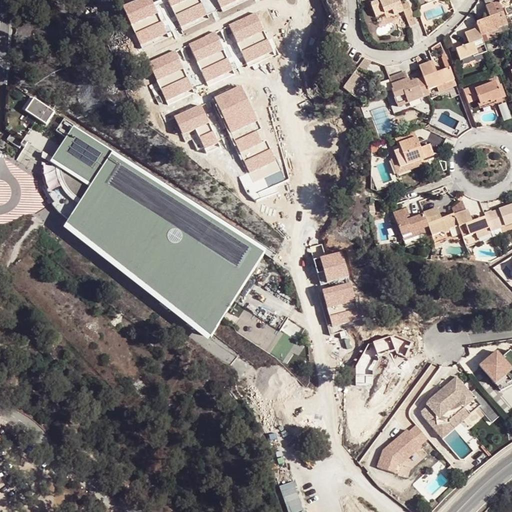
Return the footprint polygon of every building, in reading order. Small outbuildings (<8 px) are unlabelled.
[(136,0),(123,6),(142,48),(169,36),(152,0),(136,0)] [(168,0),(182,30),(208,18),(200,0),(168,0)] [(216,0),(222,12),(248,0),(216,0)] [(393,12),(394,16),(404,13),(409,28),(417,25),(409,3),(401,6),(399,0),(382,0),(370,4),(376,18),(385,15),(393,12)] [(490,19),(476,24),(478,29),(481,38),(498,32),(497,30),(508,26),(500,3),(499,2),(486,7),(490,19)] [(229,24),(248,67),(274,55),(255,12),(229,24)] [(481,38),(478,29),(465,34),(467,41),(470,40),(472,45),(469,46),(456,50),(460,61),(473,56),(473,57),(487,52),(482,40),(481,38)] [(189,43),(208,85),(235,73),(216,31),(189,43)] [(148,62),(167,104),(194,92),(175,50),(148,62)] [(432,62),(419,67),(423,78),(428,91),(437,88),(454,81),(450,69),(437,74),(432,62)] [(428,91),(423,78),(416,80),(410,83),(410,81),(409,80),(408,80),(407,80),(404,73),(389,78),(394,90),(392,91),(398,108),(430,96),(428,91)] [(456,87),(454,81),(437,88),(439,93),(456,87)] [(501,99),(499,93),(495,82),(475,89),(481,105),(491,102),(491,103),(495,102),(502,100),(501,99)] [(240,84),(214,96),(257,192),(283,180),(240,84)] [(34,98),(26,110),(38,118),(47,123),(55,111),(34,98)] [(496,105),(495,102),(491,103),(491,102),(481,105),(478,106),(480,110),(496,105)] [(200,103),(173,115),(185,143),(192,140),(197,151),(204,148),(206,152),(219,146),(200,103)] [(100,169),(111,153),(73,129),(76,124),(64,116),(55,129),(67,137),(63,145),(73,152),(68,159),(65,164),(59,161),(59,166),(59,171),(63,183),(71,194),(80,201),(100,169)] [(414,130),(394,138),(397,145),(399,144),(401,149),(407,165),(408,166),(434,156),(430,145),(421,148),(414,130)] [(21,145),(22,143),(10,135),(7,139),(19,147),(21,145)] [(59,166),(59,161),(65,164),(68,159),(73,152),(63,145),(58,152),(54,158),(44,152),(42,157),(59,166)] [(400,167),(407,165),(401,149),(395,152),(400,167)] [(264,251),(111,153),(100,169),(80,201),(68,219),(213,331),(253,268),(264,251)] [(59,212),(68,219),(80,201),(71,194),(63,183),(59,171),(59,166),(42,157),(42,175),(45,190),(54,201),(52,204),(59,212)] [(491,232),(511,224),(511,204),(499,210),(500,213),(493,216),(492,212),(491,210),(483,213),(485,218),(489,229),(491,232)] [(450,230),(459,226),(455,216),(454,214),(441,219),(437,208),(423,213),(424,214),(429,227),(432,236),(441,233),(444,234),(449,232),(450,230)] [(410,234),(429,227),(424,214),(407,220),(403,222),(402,218),(406,216),(403,210),(394,213),(402,237),(410,234)] [(476,233),(489,229),(485,218),(472,222),(468,211),(455,216),(459,226),(462,234),(463,238),(476,233)] [(213,331),(68,219),(66,223),(211,336),(213,331)] [(452,237),(462,234),(459,226),(450,230),(452,237)] [(478,239),(491,234),(491,232),(489,229),(476,233),(478,239)] [(315,260),(332,327),(360,320),(343,253),(315,260)] [(278,330),(244,309),(231,330),(265,350),(278,330)] [(356,366),(356,385),(373,384),(372,371),(378,360),(378,356),(395,350),(396,353),(406,358),(413,343),(395,335),(369,343),(356,366)] [(511,349),(511,350),(509,349),(501,356),(497,351),(495,351),(479,365),(495,384),(511,369),(511,349)] [(421,411),(421,415),(442,438),(481,404),(456,376),(428,401),(425,405),(426,406),(421,411)] [(421,444),(428,438),(417,426),(410,432),(408,430),(385,451),(378,473),(396,475),(401,461),(399,460),(406,454),(410,458),(423,447),(421,444)] [(396,475),(400,475),(404,464),(410,458),(406,454),(399,460),(401,461),(396,475)]
